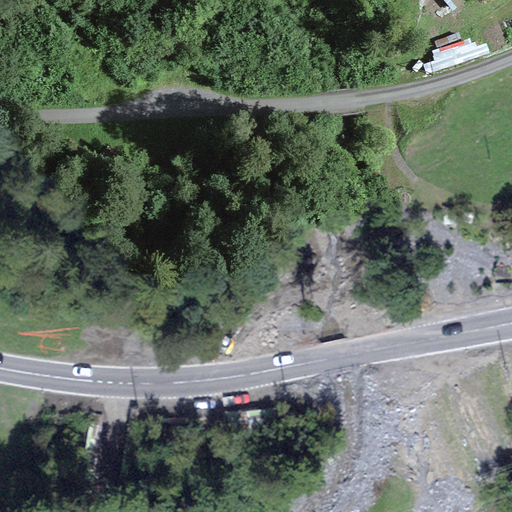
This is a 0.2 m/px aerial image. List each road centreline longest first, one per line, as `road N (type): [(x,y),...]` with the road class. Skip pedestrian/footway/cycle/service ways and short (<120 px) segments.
road 1 (secondary): [(511,320),(217,381),(103,381),(0,368)]
road 2 (unclassified): [(0,113),(326,103),(401,92),(511,58)]
